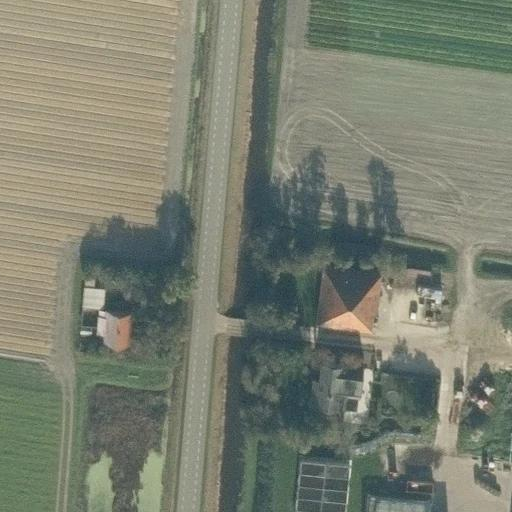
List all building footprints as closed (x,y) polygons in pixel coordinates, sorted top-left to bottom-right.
[(454,262),(406,261),(405,280),(453,281),(454,262)] [(324,264),(317,323),(364,330),(364,328),(374,328),(380,283),(381,272),(380,272),(324,264)] [(102,332),(102,338),(127,341),(130,310),(103,307),(105,286),(94,284),(95,275),(84,274),(82,305),(98,307),(96,331),(102,332)] [(447,322),(449,287),(402,285),(400,320),(447,322)] [(311,384),(309,401),(342,406),(355,408),(357,395),(361,367),(348,365),(348,364),(321,360),(318,377),(317,385),(311,384)] [(300,457),(295,511),(345,511),(350,461),(300,457)] [(366,493),(364,511),(425,511),(427,498),(366,493)]
